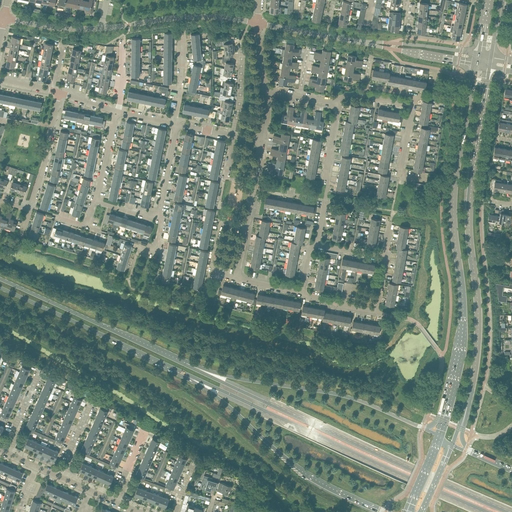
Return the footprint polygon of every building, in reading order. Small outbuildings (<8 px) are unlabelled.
[(84,9),(86,0),(83,0),(79,0),(78,8),(84,9)] [(89,0),(89,1),(86,0),(84,9),(85,9),(84,12),(89,13),(90,13),(90,10),(91,10),(92,11),(93,10),(93,7),(93,6),(92,6),(92,0),(89,0)] [(442,12),(444,0),(441,0),(440,8),(436,7),(436,10),(442,12)] [(343,1),(342,7),(350,9),(353,9),(355,2),(350,1),(350,2),(343,1)] [(461,34),(462,28),(453,26),(451,26),(450,32),(452,32),(461,34)] [(224,50),(234,49),(234,45),(233,45),(232,45),(232,43),(229,43),(228,37),(218,38),(218,46),(224,45),(224,50)] [(53,44),(45,43),(44,42),(43,45),(44,46),(44,49),(52,51),(53,44)] [(286,43),(285,49),(300,52),(301,49),(294,48),(294,44),(286,43)] [(111,56),(113,46),(106,46),(105,55),(106,55),(104,61),(113,63),(114,57),(111,56)] [(73,48),(72,55),(80,56),(83,57),(84,55),(80,54),(81,50),(73,48)] [(234,53),(234,49),(224,50),(224,56),(222,56),(222,59),(230,59),(230,56),(233,56),(233,54),(234,53)] [(300,56),(300,52),(285,49),(284,56),(292,58),(292,54),(300,56)] [(315,52),(314,55),(329,58),(331,51),(323,49),(322,53),(315,52)] [(201,59),(201,52),(193,53),(194,60),(197,59),(197,62),(203,63),(203,59),(201,59)] [(348,54),(347,61),(362,64),(363,61),(355,59),(356,56),(348,54)] [(328,65),(329,58),(314,55),(314,58),(321,59),(320,63),(328,65)] [(291,61),(292,58),(284,56),(282,63),(298,66),(298,62),(291,61)] [(230,62),(230,59),(222,59),(222,61),(226,62),(224,68),(233,70),(234,63),(230,62)] [(362,67),(362,64),(347,61),(345,68),(354,69),(354,66),(362,67)] [(203,66),(203,63),(197,62),(196,65),(193,64),(192,71),(200,72),(201,66),(203,66)] [(297,69),(298,66),(282,63),(281,69),(289,71),(290,67),(297,69)] [(327,71),(328,65),(320,63),(320,66),(312,65),(312,68),(327,71)] [(231,76),(233,70),(224,68),(223,75),(221,74),(220,77),(227,78),(228,76),(231,76)] [(326,78),(327,71),(312,68),(311,71),(318,73),(318,77),(326,78)] [(353,73),(354,69),(345,68),(344,75),(360,77),(360,74),(353,73)] [(289,74),(289,71),(281,69),(280,76),(295,79),(296,76),(289,74)] [(75,80),(76,74),(68,72),(67,78),(67,79),(67,82),(73,84),(74,80),(75,80)] [(109,81),(110,75),(102,73),(101,73),(99,79),(109,81)] [(295,82),(295,79),(280,76),(279,83),(287,84),(288,81),(295,82)] [(233,85),(233,83),(227,82),(227,78),(220,77),(220,80),(223,81),(222,85),(224,86),(224,88),(232,89),(233,89),(234,86),(234,85),(233,85)] [(325,85),(326,78),(318,77),(317,80),(310,78),(309,82),(325,85)] [(323,91),(325,85),(309,82),(309,85),(316,86),(315,90),(323,91)] [(231,96),(232,89),(224,88),(223,92),(214,91),(214,95),(220,97),(220,96),(227,98),(227,95),(231,96)] [(226,101),(227,98),(220,96),(220,97),(219,100),(222,100),(220,106),(223,107),(231,108),(233,102),(226,101)] [(164,106),(166,99),(159,98),(158,105),(164,106)] [(288,123),(291,107),(288,107),(287,115),(283,114),(281,122),(288,123)] [(295,124),(296,117),(293,116),(294,108),(291,107),(288,123),(295,124)] [(211,117),(212,111),(209,111),(209,109),(203,108),(201,116),(208,117),(208,116),(211,117)] [(302,125),(305,110),(302,109),(300,117),(296,117),(295,124),(302,125)] [(382,119),(384,110),(379,109),(378,114),(375,113),(374,119),(377,120),(377,118),(382,119)] [(309,127),(310,119),(306,118),(308,110),(305,110),(302,125),(309,127)] [(82,123),(84,113),(78,112),(77,120),(76,122),(82,123)] [(315,128),(318,112),(315,112),(314,120),(310,119),(309,127),(315,128)] [(321,113),(318,112),(315,128),(322,129),(323,126),(324,123),(324,122),(320,121),(321,113)] [(89,122),(91,115),(84,113),(82,123),(89,125),(89,122)] [(229,121),(230,115),(222,113),(221,119),(229,121)] [(103,117),(97,116),(95,124),(101,125),(101,127),(104,128),(105,121),(102,120),(103,117)] [(358,118),(349,116),(348,121),(354,122),(354,123),(365,124),(365,120),(357,119),(358,118)] [(504,131),(506,120),(500,119),(498,130),(504,131)] [(437,127),(430,126),(425,125),(424,128),(421,127),(420,133),(429,134),(429,131),(436,132),(437,127)] [(274,135),(273,138),(288,141),(290,134),(282,133),(281,136),(274,135)] [(287,148),(288,141),(273,138),(272,141),(280,143),(279,146),(287,148)] [(286,154),(287,148),(279,146),(279,150),(271,148),(271,151),(286,154)] [(499,159),(501,148),(495,147),(493,158),(499,159)] [(505,160),(507,149),(501,148),(499,159),(505,160)] [(285,161),(286,154),(271,151),(270,155),(277,156),(277,160),(285,161)] [(282,174),(284,168),(268,165),(268,168),(275,169),(274,173),(282,174)] [(0,185),(5,188),(7,183),(8,178),(4,177),(4,179),(0,177),(0,178),(0,185)] [(83,177),(81,183),(89,186),(91,180),(83,177)] [(500,191),(501,182),(501,181),(495,180),(495,179),(492,179),(490,190),(493,191),(494,190),(500,191)] [(17,191),(19,184),(16,183),(16,181),(13,180),(10,189),(17,191)] [(27,184),(24,183),(23,185),(19,184),(17,191),(24,194),(27,184)] [(48,183),(46,189),(53,191),(55,185),(48,183)] [(87,192),(89,186),(81,183),(79,189),(87,192)] [(53,191),(46,189),(44,195),(51,197),(53,191)] [(85,198),(87,192),(79,189),(78,196),(85,198)] [(51,197),(44,195),(42,201),(49,204),(51,197)] [(83,204),(85,198),(78,196),(76,202),(83,204)] [(47,210),(49,204),(42,201),(40,207),(47,210)] [(81,210),(83,204),(76,202),(74,208),(81,210)] [(174,209),(182,210),(184,211),(185,208),(182,208),(183,204),(175,202),(174,209)] [(79,216),(81,210),(74,208),(72,214),(79,216)] [(497,220),(498,210),(495,209),(494,215),(489,214),(488,220),(496,222),(497,220)] [(504,223),(505,214),(503,214),(503,210),(503,211),(498,210),(497,220),(499,221),(499,222),(504,223)] [(42,220),(44,214),(37,211),(35,218),(42,220)] [(0,226),(5,228),(10,213),(7,212),(6,217),(2,216),(0,222),(0,226)] [(12,213),(10,213),(5,228),(14,231),(17,222),(14,221),(14,220),(10,219),(12,213)] [(106,214),(104,223),(107,224),(108,221),(114,223),(116,215),(110,213),(109,215),(106,214)] [(120,224),(122,217),(116,215),(114,223),(120,224)] [(126,226),(128,219),(122,217),(120,224),(126,226)] [(40,226),(42,220),(35,218),(33,224),(40,226)] [(132,228),(134,221),(128,219),(126,226),(132,228)] [(138,230),(140,223),(134,221),(132,228),(138,230)] [(144,232),(146,225),(140,223),(138,230),(144,232)] [(38,232),(40,226),(33,224),(31,230),(38,232)] [(146,225),(144,232),(143,234),(149,236),(152,227),(146,225)] [(60,237),(62,229),(56,227),(55,231),(53,230),(51,236),(54,237),(54,235),(60,237)] [(66,239),(69,231),(62,229),(60,237),(66,239)] [(36,238),(38,232),(31,230),(29,236),(36,238)] [(72,240),(75,233),(69,231),(66,239),(72,240)] [(78,242),(81,235),(75,233),(72,240),(78,242)] [(84,246),(84,244),(87,237),(81,235),(78,242),(78,244),(84,246)] [(90,246),(93,239),(87,237),(84,244),(90,246)] [(96,248),(99,241),(93,239),(90,246),(96,248)] [(129,241),(123,239),(122,243),(124,243),(122,249),(130,251),(132,245),(128,244),(129,241)] [(103,250),(105,243),(99,241),(96,248),(103,250)] [(128,258),(130,251),(122,249),(121,255),(128,258)] [(126,264),(128,258),(121,255),(119,261),(126,264)] [(124,270),(126,264),(119,261),(117,267),(124,270)] [(226,295),(229,286),(223,285),(222,290),(219,289),(217,295),(220,296),(221,294),(226,295)] [(256,303),(257,300),(253,299),(255,293),(249,292),(247,301),(253,302),(252,304),(256,305),(256,303)] [(22,365),(19,372),(27,375),(30,369),(29,368),(25,367),(26,364),(21,361),(19,364),(22,365)] [(25,381),(27,375),(19,372),(17,378),(25,381)] [(48,377),(45,383),(53,387),(56,381),(59,382),(60,379),(54,376),(53,379),(49,377),(48,377)] [(22,387),(25,381),(17,378),(14,384),(22,387)] [(53,387),(45,383),(43,389),(51,393),(53,387)] [(19,393),(22,387),(14,384),(11,390),(19,393)] [(51,393),(43,389),(40,395),(48,399),(51,393)] [(17,399),(19,393),(11,390),(8,396),(17,399)] [(74,396),(71,402),(80,405),(82,399),(81,399),(77,397),(78,394),(73,392),(71,395),(74,396)] [(48,399),(40,395),(37,401),(45,405),(48,399)] [(14,405),(17,399),(8,396),(6,402),(14,405)] [(43,411),(45,405),(37,401),(35,407),(43,411)] [(11,411),(14,405),(6,402),(3,408),(11,411)] [(77,411),(80,405),(71,402),(69,408),(77,411)] [(43,411),(35,407),(32,413),(40,417),(43,411)] [(100,407),(97,413),(105,417),(108,411),(111,412),(112,409),(106,407),(105,410),(101,408),(100,407)] [(8,418),(11,411),(3,408),(0,414),(1,414),(8,417),(8,418)] [(74,417),(77,411),(69,408),(66,414),(74,417)] [(40,417),(32,413),(29,419),(37,423),(40,417)] [(105,417),(97,413),(95,420),(103,423),(105,417)] [(71,423),(74,417),(66,414),(63,420),(71,423)] [(37,423),(29,419),(26,426),(27,426),(34,429),(37,423)] [(69,429),(71,423),(63,420),(61,426),(69,429)] [(103,423),(95,420),(92,426),(100,429),(103,423)] [(126,426),(123,432),(132,436),(134,430),(133,429),(129,428),(131,425),(125,422),(124,425),(126,426)] [(66,436),(69,429),(61,426),(58,432),(66,436)] [(100,429),(92,426),(89,432),(97,435),(100,429)] [(129,442),(132,436),(123,432),(121,431),(119,438),(121,438),(129,442)] [(63,442),(66,436),(58,432),(55,438),(56,439),(62,442),(63,442)] [(97,435),(89,432),(87,438),(95,441),(97,435)] [(152,438),(149,444),(158,448),(160,441),(163,443),(164,440),(158,437),(157,440),(153,438),(152,438)] [(31,449),(34,441),(28,438),(28,439),(25,445),(24,446),(31,449)] [(95,441),(87,438),(84,444),(92,447),(95,441)] [(126,448),(129,442),(121,438),(118,444),(126,448)] [(37,452),(40,444),(34,441),(31,449),(37,452)] [(43,454),(46,446),(40,444),(37,452),(43,454)] [(92,447),(84,444),(81,450),(82,450),(88,453),(89,454),(92,447)] [(123,454),(126,448),(118,444),(115,450),(123,454)] [(158,448),(149,444),(147,450),(155,454),(158,448)] [(49,457),(52,449),(46,446),(43,454),(49,457)] [(59,452),(52,449),(49,457),(55,460),(55,459),(58,453),(59,452)] [(121,460),(123,454),(115,450),(113,457),(121,460)] [(155,454),(147,450),(144,456),(152,460),(155,454)] [(179,455),(176,461),(184,465),(187,458),(186,458),(182,456),(183,453),(178,451),(176,454),(179,455)] [(152,460),(144,456),(141,462),(149,466),(152,460)] [(118,467),(121,460),(113,457),(110,463),(111,463),(117,466),(118,467)] [(182,471),(184,465),(176,461),(174,467),(182,471)] [(149,466),(141,462),(139,468),(147,472),(149,466)] [(86,474),(89,465),(83,463),(82,463),(80,470),(79,470),(79,471),(86,474)] [(7,475),(11,467),(5,464),(1,472),(7,475)] [(92,476),(95,468),(89,465),(86,474),(92,476)] [(13,478),(17,470),(11,467),(7,475),(13,478)] [(179,477),(182,471),(174,467),(171,473),(179,477)] [(97,479),(101,471),(95,468),(92,476),(97,479)] [(147,472),(139,468),(136,475),(137,475),(143,478),(144,478),(147,472)] [(214,473),(212,477),(219,479),(223,469),(222,468),(219,468),(217,474),(214,473)] [(23,473),(17,470),(13,478),(20,481),(20,480),(23,473)] [(103,482),(107,473),(101,471),(97,479),(103,482)] [(114,476),(113,476),(107,473),(103,482),(110,484),(110,483),(113,477),(114,476)] [(176,483),(179,477),(171,473),(168,479),(176,483)] [(173,489),(176,483),(168,479),(165,485),(166,486),(173,489)] [(216,490),(217,486),(218,483),(211,480),(211,481),(203,479),(201,488),(211,491),(212,489),(216,490)] [(220,482),(218,486),(217,491),(228,494),(229,490),(230,490),(231,486),(220,482)] [(50,494),(53,486),(47,483),(47,484),(46,487),(44,489),(44,490),(44,491),(50,494)] [(56,497),(60,489),(53,486),(50,494),(56,497)] [(141,498),(144,489),(137,487),(137,488),(135,494),(134,495),(141,498)] [(13,497),(15,490),(14,490),(8,488),(7,488),(5,494),(13,497)] [(62,500),(65,491),(60,489),(56,497),(62,500)] [(147,500),(150,492),(144,489),(141,498),(147,500)] [(68,502),(72,494),(65,491),(62,500),(68,502)] [(153,502),(156,494),(150,492),(147,500),(153,502)] [(11,503),(13,497),(5,494),(3,501),(11,503)] [(78,497),(72,494),(68,502),(74,505),(75,504),(77,498),(78,498),(78,497)] [(160,505),(163,497),(156,494),(153,502),(160,505)] [(169,500),(169,499),(163,497),(160,505),(166,507),(166,506),(169,500)] [(40,502),(34,500),(33,499),(31,506),(39,509),(41,502),(40,502)] [(9,510),(11,503),(3,501),(1,507),(9,510)] [(193,511),(195,507),(188,505),(183,503),(181,508),(186,509),(185,511),(193,511)]
